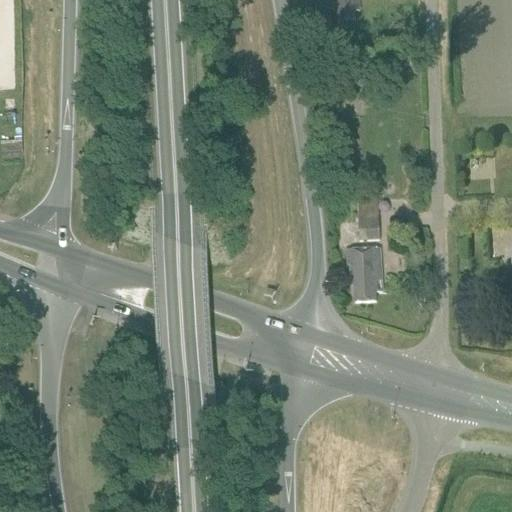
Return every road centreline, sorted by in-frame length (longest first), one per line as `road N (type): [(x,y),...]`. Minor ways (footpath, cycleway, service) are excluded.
road 1 (trunk): [(194,511),(165,0)]
road 2 (trunk): [(300,337),(315,289),(311,214),(276,0)]
road 3 (secondary): [(47,289),(296,373)]
road 4 (secondary): [(300,337),(54,252)]
road 5 (trunk): [(71,0),(54,252)]
road 6 (trunk): [(47,289),(41,371),(55,511)]
road 7 (secondary): [(440,382),(300,337)]
road 8 (secondary): [(296,373),(435,411)]
road 9 (trunk): [(287,511),(296,373)]
